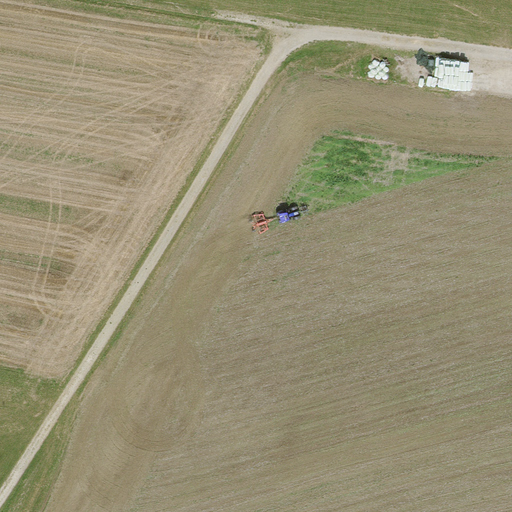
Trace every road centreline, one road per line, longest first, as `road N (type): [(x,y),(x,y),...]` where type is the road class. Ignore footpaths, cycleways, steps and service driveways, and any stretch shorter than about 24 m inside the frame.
road 1 (track): [(0,501),(299,30)]
road 2 (track): [(299,30),(511,56)]
road 3 (track): [(112,0),(299,30)]
